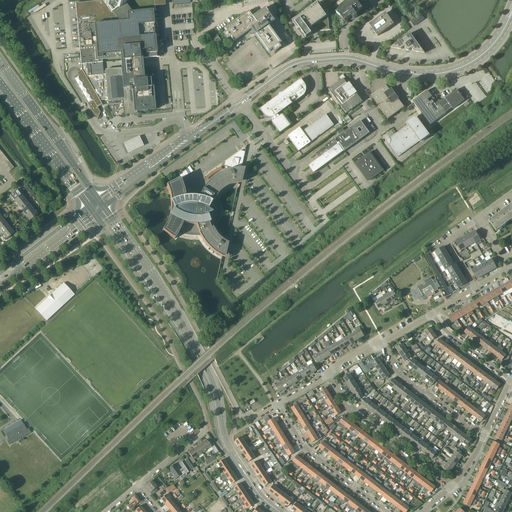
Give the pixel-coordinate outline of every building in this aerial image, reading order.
[(101,0),(102,1),(75,3),(76,7),(77,18),(81,65),(82,70),(83,72),(97,96),(107,95),(108,100),(107,100),(107,101),(108,101),(108,105),(107,105),(123,104),(123,103),(122,103),(122,100),(127,100),(127,105),(128,105),(127,106),(131,108),(132,105),(133,104),(133,102),(135,102),(136,110),(153,109),(151,79),(142,79),(141,67),(140,59),(159,57),(157,37),(159,36),(156,10),(155,11),(154,7),(154,5),(156,4),(155,1),(155,0),(154,1),(153,0),(101,0)] [(358,4),(359,3),(357,0),(352,0),(351,0),(350,1),(349,2),(347,3),(346,3),(345,4),(344,5),(342,7),(341,7),(340,9),(339,10),(338,11),(337,12),(336,13),(341,16),(342,17),(341,17),(343,19),(346,21),(352,17),(354,19),(358,16),(356,14),(363,9),(359,4),(359,5),(358,4)] [(319,7),(321,5),(320,3),(317,5),(317,4),(293,22),(298,28),(299,27),(306,38),(312,34),(310,31),(312,31),(313,31),(314,31),(314,30),(316,29),(316,31),(329,30),(327,10),(321,10),(319,7)] [(65,9),(54,10),(55,26),(60,25),(62,45),(78,44),(76,23),(66,24),(65,9)] [(226,31),(223,34),(227,40),(231,37),(233,41),(250,29),(251,31),(248,33),(250,35),(253,33),(254,35),(255,34),(268,52),(272,49),(274,52),(280,48),(278,45),(279,43),(280,43),(267,26),(273,21),(264,9),(253,18),(248,12),(246,14),(245,15),(227,28),(225,29),(226,31)] [(393,25),(384,14),(369,25),(378,36),(393,25)] [(420,14),(410,21),(414,26),(424,19),(420,14)] [(425,54),(410,33),(390,48),(402,50),(402,49),(403,49),(405,50),(405,49),(407,51),(408,51),(409,51),(412,49),(414,51),(414,52),(425,54)] [(79,71),(77,73),(93,100),(87,104),(97,120),(99,114),(96,109),(100,106),(101,105),(103,106),(101,101),(107,100),(108,100),(107,95),(97,96),(83,72),(82,70),(79,71)] [(349,86),(348,85),(344,79),(345,78),(343,75),(340,78),(342,80),(329,90),(346,113),(363,101),(356,93),(355,94),(354,93),(354,92),(354,91),(353,90),(352,89),(352,88),(351,88),(351,87),(350,87),(349,86)] [(301,79),(260,109),(263,114),(265,116),(268,117),(270,118),(273,118),(274,121),(272,123),(280,133),(291,126),(283,115),(280,117),(278,115),(303,96),(304,95),(305,94),(306,91),(306,89),(306,87),(306,85),(305,84),(301,79)] [(386,85),(371,96),(388,120),(404,107),(406,106),(403,102),(402,104),(400,101),(398,99),(396,100),(396,98),(395,96),(394,94),(392,92),(390,91),(386,85)] [(446,104),(443,107),(447,113),(452,109),(453,109),(465,101),(457,90),(445,99),(446,100),(444,101),(446,104)] [(447,113),(446,113),(447,113),(443,107),(446,104),(444,101),(440,105),(435,99),(430,103),(428,100),(432,97),(428,91),(413,102),(430,125),(447,113)] [(311,142),(334,125),(326,114),(302,131),(300,128),(296,131),(295,130),(293,132),(292,132),(292,133),(293,133),(288,136),(299,151),(311,143),(311,142)] [(391,143),(389,145),(398,157),(420,142),(421,143),(430,136),(416,117),(407,124),(408,125),(390,138),(391,140),(391,143)] [(309,166),(314,173),(328,163),(329,163),(370,133),(361,121),(345,132),(343,128),(337,132),(340,136),(316,154),(319,158),(309,166)] [(141,143),(138,138),(136,139),(129,143),(125,145),(126,147),(129,152),(133,150),(138,147),(142,145),(141,143)] [(233,169),(233,170),(235,182),(236,181),(238,182),(237,184),(238,184),(241,168),(242,165),(246,146),(245,152),(241,151),(240,151),(225,161),(225,162),(224,166),(228,167),(231,168),(232,168),(231,168),(232,168),(232,169),(233,169)] [(370,153),(365,156),(355,164),(368,181),(383,171),(370,153)] [(164,228),(162,231),(174,239),(176,237),(178,234),(179,231),(184,233),(189,234),(194,234),(199,234),(202,239),(205,243),(208,247),(211,250),(214,252),(216,254),(219,256),(221,257),(224,259),(227,243),(224,241),(222,240),(220,238),(219,236),(217,235),(215,231),(214,230),(213,228),(212,226),(211,222),(213,221),(214,220),(216,218),(217,217),(218,214),(219,214),(220,213),(220,212),(219,211),(218,211),(218,209),(217,207),(216,205),(214,204),(213,202),(215,198),(217,195),(220,192),(224,189),(228,187),(232,185),(236,184),(240,183),(244,168),(240,168),(237,169),(233,169),(232,169),(229,170),(225,171),(222,173),(219,174),(216,176),(213,179),(209,182),(207,184),(204,187),(203,190),(201,192),(199,195),(197,195),(195,195),(192,195),(190,195),(187,195),(185,195),(184,189),(182,183),(180,179),(166,185),(168,189),(170,194),(171,200),(171,205),(170,211),(169,216),(167,221),(165,226),(164,228)] [(17,190),(10,196),(14,201),(22,195),(23,194),(19,188),(17,190)] [(22,195),(14,201),(18,206),(25,200),(22,195)] [(25,200),(18,206),(22,211),(29,205),(25,200)] [(29,205),(22,211),(26,216),(33,210),(29,205)] [(511,205),(489,222),(495,231),(511,218),(511,205)] [(33,210),(26,216),(30,221),(37,215),(33,210)] [(0,230),(3,234),(10,228),(6,223),(0,228),(0,230)] [(14,233),(10,228),(3,234),(7,239),(14,233)] [(477,235),(475,231),(470,234),(475,243),(480,240),(481,241),(483,239),(480,233),(477,235)] [(475,243),(470,234),(466,237),(471,245),(475,243)] [(471,245),(466,237),(461,239),(466,248),(471,245)] [(462,252),(461,251),(466,248),(461,239),(456,242),(458,246),(455,247),(459,253),(462,252)] [(435,252),(432,253),(435,258),(438,257),(446,252),(444,247),(435,252)] [(446,252),(438,257),(440,261),(449,256),(446,252)] [(449,256),(440,261),(443,266),(452,261),(449,256)] [(491,258),(491,259),(487,262),(491,271),(496,268),(494,264),(497,263),(494,257),(491,258)] [(452,261),(443,266),(446,270),(447,269),(454,265),(452,261)] [(482,265),(487,274),(491,271),(487,262),(482,265)] [(454,265),(447,269),(450,274),(459,269),(456,264),(454,265)] [(487,274),(482,265),(477,268),(482,276),(487,274)] [(475,276),(477,279),(482,276),(477,268),(472,270),(472,269),(469,271),(472,277),(475,276)] [(459,269),(450,274),(453,279),(461,274),(459,269)] [(461,274),(453,279),(455,283),(464,278),(461,274)] [(418,288),(410,293),(415,300),(422,296),(422,295),(425,294),(427,298),(435,294),(434,292),(437,290),(434,284),(436,283),(437,283),(435,279),(434,280),(432,281),(430,278),(424,281),(426,285),(422,287),(421,285),(417,287),(418,288)] [(464,278),(455,283),(458,288),(467,283),(464,278)] [(52,294),(36,309),(47,321),(63,306),(62,305),(63,304),(74,296),(65,284),(56,291),(54,292),(62,302),(60,303),(52,294)] [(504,284),(499,287),(503,294),(508,291),(504,284)] [(499,287),(494,290),(497,296),(502,294),(503,294),(499,287)] [(494,290),(489,293),(492,299),(494,302),(494,303),(499,300),(499,299),(497,296),(494,290)] [(393,291),(388,294),(393,302),(395,301),(394,300),(397,298),(393,291)] [(489,293),(484,296),(487,302),(492,299),(489,293)] [(384,296),(388,303),(391,302),(391,303),(393,302),(388,294),(384,296)] [(384,296),(379,299),(384,307),(386,306),(385,305),(388,303),(384,296)] [(484,296),(479,299),(482,305),(487,302),(484,296)] [(381,307),(382,308),(384,307),(379,299),(374,302),(378,309),(381,307)] [(479,299),(474,302),(477,308),(482,305),(479,299)] [(474,302),(469,305),(472,311),(477,308),(474,302)] [(469,305),(464,308),(467,314),(472,311),(469,305)] [(464,308),(459,311),(462,317),(467,314),(464,308)] [(459,311),(453,314),(457,320),(462,317),(459,311)] [(453,314),(448,317),(452,323),(455,321),(457,325),(459,324),(457,320),(453,314)] [(468,327),(464,333),(469,336),(473,331),(468,327)] [(430,328),(424,332),(428,336),(433,332),(430,328)] [(360,329),(355,332),(360,340),(362,339),(361,338),(364,336),(360,329)] [(478,334),(473,331),(469,336),(474,340),(478,334)] [(360,340),(355,332),(351,335),(355,342),(358,340),(358,341),(360,340)] [(431,341),(437,337),(433,332),(428,336),(431,341)] [(478,334),(474,340),(478,343),(483,338),(478,334)] [(355,342),(351,335),(346,337),(351,346),(353,344),(352,343),(355,342)] [(346,337),(341,340),(345,347),(348,345),(349,347),(351,346),(346,337)] [(487,341),(483,338),(478,343),(483,347),(487,341)] [(439,339),(435,344),(440,348),(444,342),(439,339)] [(341,340),(337,343),(341,351),(343,350),(343,349),(345,347),(341,340)] [(397,347),(395,348),(398,352),(405,348),(408,346),(406,342),(406,343),(405,341),(402,343),(402,344),(400,346),(399,344),(396,346),(397,347)] [(487,341),(483,347),(488,350),(492,345),(487,341)] [(444,342),(440,348),(445,351),(449,346),(444,342)] [(341,351),(337,343),(332,345),(336,352),(339,351),(340,352),(341,351)] [(332,345),(327,348),(332,356),(334,355),(333,354),(336,352),(332,345)] [(492,345),(488,350),(492,354),(497,348),(492,345)] [(446,353),(444,356),(447,358),(449,355),(453,349),(449,346),(445,351),(446,353)] [(332,356),(327,348),(323,351),(327,358),(330,356),(330,357),(332,356)] [(405,348),(398,352),(396,354),(397,355),(399,354),(401,357),(408,352),(405,348)] [(501,352),(497,348),(492,354),(497,357),(501,352)] [(453,349),(449,355),(454,358),(458,353),(453,349)] [(327,358),(323,351),(318,353),(323,362),(325,361),(324,359),(327,358)] [(408,352),(401,357),(404,362),(406,360),(408,362),(409,360),(408,359),(411,358),(411,357),(408,352)] [(506,355),(501,352),(497,357),(502,361),(506,355)] [(313,356),(317,363),(320,362),(321,363),(323,362),(318,353),(313,356)] [(458,353),(454,358),(458,362),(459,361),(462,356),(458,353)] [(372,368),(374,366),(381,362),(378,358),(374,360),(372,356),(367,359),(370,363),(371,365),(368,367),(369,368),(370,369),(372,368)] [(459,361),(458,362),(463,365),(467,360),(462,356),(459,361)] [(409,363),(408,365),(412,368),(417,362),(413,359),(412,359),(410,361),(409,360),(408,362),(409,363)] [(467,360),(463,365),(468,369),(472,364),(467,360)] [(364,372),(367,370),(367,369),(365,366),(364,365),(362,361),(361,361),(358,363),(364,372)] [(381,362),(374,366),(377,371),(386,365),(385,364),(383,365),(381,362)] [(417,362),(412,368),(414,370),(413,372),(415,373),(421,365),(417,362)] [(313,364),(308,366),(313,375),(315,374),(314,372),(317,371),(313,364)] [(472,364),(468,369),(473,373),(477,367),(472,364)] [(387,371),(385,368),(387,367),(386,365),(377,371),(380,375),(387,371)] [(421,365),(415,373),(416,374),(418,373),(420,375),(425,369),(421,365)] [(313,375),(308,366),(303,369),(307,376),(310,374),(311,376),(313,375)] [(477,367),(473,373),(477,376),(481,371),(477,367)] [(305,378),(307,376),(303,369),(299,372),(303,380),(305,379),(305,378)] [(425,369),(420,375),(423,377),(422,379),(423,380),(429,372),(425,369)] [(387,371),(380,375),(383,380),(386,378),(386,380),(389,378),(388,377),(390,375),(387,371)] [(481,371),(477,376),(482,379),(482,380),(486,374),(481,371)] [(299,372),(294,374),(298,381),(301,380),(302,381),(303,380),(299,372)] [(429,372),(423,380),(424,381),(426,379),(428,381),(433,375),(429,372)] [(298,381),(294,374),(289,377),(294,385),(296,384),(295,383),(298,381)] [(353,378),(351,375),(350,375),(350,374),(349,375),(347,376),(346,374),(344,376),(345,377),(343,378),(346,383),(353,378)] [(486,374),(482,380),(487,383),(491,378),(486,374)] [(433,375),(428,381),(431,383),(430,385),(431,386),(433,385),(438,379),(433,375)] [(289,377),(285,380),(289,387),(291,385),(292,386),(294,385),(289,377)] [(353,378),(346,383),(348,385),(346,387),(347,388),(355,383),(353,378)] [(491,378),(487,383),(491,387),(495,381),(491,378)] [(281,379),(279,380),(280,383),(285,391),(287,390),(286,388),(289,387),(285,380),(282,381),(281,379)] [(390,383),(388,385),(392,389),(397,382),(393,379),(392,381),(390,380),(389,382),(390,383)] [(439,389),(444,393),(448,388),(449,387),(446,385),(449,381),(447,379),(443,384),(444,384),(439,389)] [(397,382),(392,389),(396,392),(401,386),(399,384),(400,382),(398,380),(397,382)] [(439,380),(435,386),(439,389),(444,384),(443,384),(439,380)] [(495,381),(491,387),(496,390),(500,385),(495,381)] [(278,390),(279,392),(282,391),(283,392),(285,391),(280,383),(275,385),(274,384),(272,386),(275,392),(278,390)] [(355,383),(347,388),(348,390),(350,389),(352,392),(358,387),(355,383)] [(401,386),(396,392),(401,395),(407,387),(405,386),(404,388),(401,386)] [(358,387),(352,392),(353,394),(352,396),(353,397),(355,396),(361,392),(358,387)] [(407,387),(401,395),(402,396),(405,398),(410,392),(407,390),(408,388),(407,387)] [(318,396),(319,395),(321,394),(323,397),(329,393),(326,388),(317,394),(318,396)] [(444,393),(449,397),(453,391),(448,388),(444,393)] [(453,391),(449,397),(453,400),(457,395),(453,391)] [(361,392),(355,396),(357,400),(360,399),(361,401),(362,399),(361,398),(364,396),(361,392)] [(410,392),(405,398),(406,399),(409,401),(415,393),(414,392),(412,394),(410,392)] [(324,399),(322,401),(323,403),(332,398),(329,393),(323,397),(324,399)] [(415,393),(409,401),(411,403),(413,405),(418,398),(415,396),(416,395),(415,393)] [(453,400),(458,404),(462,398),(457,395),(453,400)] [(335,403),(332,398),(323,403),(324,405),(328,404),(329,406),(335,403)] [(362,402),(361,405),(365,408),(370,401),(366,398),(364,401),(362,399),(361,401),(362,402)] [(418,398),(413,405),(417,408),(423,400),(422,399),(420,400),(418,398)] [(458,404),(462,408),(467,402),(462,398),(458,404)] [(423,400),(417,408),(421,411),(426,405),(424,403),(425,401),(423,400)] [(370,401),(365,408),(368,410),(367,412),(368,413),(374,405),(370,401)] [(467,402),(462,408),(467,411),(471,406),(467,402)] [(330,409),(328,411),(329,413),(338,407),(335,403),(329,406),(330,409)] [(297,404),(291,408),(294,413),(303,408),(302,406),(298,406),(297,404)] [(374,405),(368,413),(369,414),(371,413),(373,414),(378,408),(374,405)] [(426,405),(421,411),(425,414),(432,406),(430,405),(429,407),(426,405)] [(432,406),(425,414),(430,418),(434,411),(432,410),(432,409),(433,407),(432,406)] [(476,409),(471,406),(467,411),(472,415),(476,409)] [(341,412),(338,407),(329,413),(330,413),(331,415),(334,414),(335,416),(341,412)] [(303,408),(294,413),(297,418),(303,414),(302,412),(304,410),(303,408)] [(378,408),(373,414),(376,416),(375,418),(376,419),(382,411),(378,408)] [(481,413),(476,409),(472,415),(476,418),(481,413)] [(382,411),(376,419),(378,420),(379,419),(382,421),(387,414),(382,411)] [(434,411),(430,418),(434,421),(439,415),(440,413),(438,412),(437,413),(434,411)] [(481,422),(485,417),(481,413),(476,418),(481,422)] [(297,418),(300,423),(309,417),(308,416),(304,416),(303,414),(297,418)] [(387,414),(382,421),(384,423),(383,425),(384,425),(391,417),(387,414)] [(439,415),(434,421),(438,424),(443,418),(439,415)] [(505,416),(503,422),(509,425),(511,420),(505,416)] [(310,419),(309,417),(300,423),(303,428),(309,424),(308,422),(310,419)] [(340,422),(338,424),(339,426),(340,427),(342,429),(348,420),(344,417),(340,422)] [(391,417),(384,425),(386,427),(387,425),(390,427),(395,421),(391,417)] [(268,422),(265,424),(266,426),(269,425),(271,427),(277,423),(274,418),(268,422)] [(443,418),(438,424),(442,427),(447,421),(443,418)] [(438,429),(437,431),(439,433),(440,431),(442,432),(444,429),(446,431),(451,424),(450,423),(448,422),(449,420),(448,419),(447,421),(442,427),(439,430),(438,429)] [(348,420),(342,429),(344,430),(347,428),(349,430),(353,424),(348,420)] [(395,421),(390,427),(393,429),(392,431),(393,432),(399,424),(395,421)] [(503,422),(500,427),(507,430),(508,427),(509,425),(503,422)] [(272,429),(270,432),(271,433),(280,428),(277,423),(271,427),(272,429)] [(309,424),(303,428),(306,433),(315,427),(314,425),(311,426),(309,424)] [(353,424),(349,430),(351,431),(350,435),(351,436),(358,428),(353,424)] [(399,424),(393,432),(394,433),(396,432),(398,433),(403,427),(399,424)] [(451,424),(446,431),(450,434),(457,426),(455,424),(453,426),(451,424)] [(31,433),(28,429),(27,430),(24,425),(17,429),(15,427),(14,428),(15,430),(6,435),(9,440),(7,441),(10,445),(31,433)] [(457,426),(450,434),(454,437),(459,431),(459,430),(456,428),(458,427),(457,426)] [(315,427),(306,433),(309,438),(315,434),(317,433),(318,432),(321,431),(322,430),(320,428),(317,430),(317,429),(315,427)] [(403,427),(398,433),(401,436),(400,437),(401,438),(407,430),(403,427)] [(500,427),(498,432),(507,437),(508,434),(505,433),(507,430),(500,427)] [(280,428),(271,433),(272,435),(275,435),(277,437),(283,433),(280,428)] [(358,428),(351,436),(353,437),(356,435),(358,437),(362,431),(358,428)] [(407,430),(401,438),(403,439),(404,438),(406,440),(411,433),(407,430)] [(362,431),(358,437),(360,438),(359,442),(360,443),(367,435),(362,431)] [(459,431),(454,437),(459,440),(465,432),(463,431),(462,432),(459,431)] [(465,432),(459,440),(463,443),(468,437),(467,437),(465,435),(466,433),(465,432)] [(498,432),(495,438),(501,441),(503,438),(506,439),(507,437),(498,432)] [(278,439),(276,442),(277,443),(286,438),(283,433),(277,437),(278,439)] [(411,433),(406,440),(409,442),(408,444),(409,445),(416,436),(411,433)] [(315,434),(309,438),(313,443),(318,439),(321,437),(320,435),(317,436),(315,434)] [(367,435),(360,443),(363,444),(365,442),(367,444),(371,438),(367,435)] [(416,436),(409,445),(411,446),(412,444),(415,446),(420,440),(416,436)] [(235,441),(239,446),(246,441),(245,440),(244,441),(241,437),(235,441)] [(468,437),(463,443),(466,446),(464,448),(466,450),(469,446),(468,445),(469,444),(470,445),(472,443),(470,442),(472,440),(468,437)] [(286,438),(277,443),(278,445),(281,444),(282,446),(289,443),(286,438)] [(371,438),(367,444),(369,445),(368,449),(369,450),(376,442),(371,438)] [(206,439),(201,443),(207,450),(211,447),(213,450),(216,448),(212,442),(209,444),(206,439)] [(323,441),(318,447),(323,451),(327,445),(326,444),(327,440),(325,439),(323,441)] [(420,440),(415,446),(417,448),(416,450),(417,451),(424,443),(420,440)] [(246,441),(239,446),(242,451),(248,447),(246,444),(248,443),(246,441)] [(376,442),(369,450),(372,451),(374,449),(376,450),(380,445),(376,442)] [(500,445),(493,442),(491,447),(500,452),(501,449),(500,449),(500,447),(499,447),(500,445)] [(197,446),(202,453),(207,450),(201,443),(197,446)] [(284,449),(282,451),(283,453),(292,447),(289,443),(282,446),(284,449)] [(424,443),(417,451),(419,452),(421,451),(423,453),(428,446),(424,443)] [(327,445),(323,451),(328,454),(334,446),(333,444),(330,447),(327,445)] [(380,445),(376,450),(378,452),(377,456),(379,457),(385,448),(380,445)] [(193,449),(198,456),(202,453),(197,446),(193,449)] [(334,446),(328,454),(332,458),(337,452),(335,450),(336,447),(334,446)] [(428,446),(423,453),(426,455),(425,456),(426,458),(427,456),(432,449),(428,446)] [(242,451),(246,456),(253,451),(252,450),(251,451),(248,447),(242,451)] [(292,447),(283,453),(284,455),(287,454),(289,456),(295,453),(292,447)] [(500,452),(491,447),(488,452),(495,455),(496,452),(500,453),(500,452)] [(385,448),(379,457),(381,458),(383,456),(385,457),(389,452),(385,448)] [(193,449),(188,452),(193,460),(198,456),(193,449)] [(432,449),(427,456),(431,459),(433,457),(434,458),(436,456),(435,456),(439,451),(438,450),(438,449),(436,452),(432,449)] [(270,455),(273,459),(275,457),(272,453),(270,451),(269,450),(265,453),(267,457),(270,455)] [(249,462),(255,458),(253,454),(254,453),(253,451),(246,456),(249,462)] [(337,452),(332,458),(337,461),(343,453),(342,451),(339,454),(337,452)] [(461,457),(463,458),(464,457),(462,456),(456,451),(453,455),(459,460),(461,457)] [(389,452),(385,457),(388,459),(386,463),(388,464),(394,455),(389,452)] [(493,457),(495,455),(488,452),(486,457),(495,462),(496,460),(493,457)] [(343,453),(337,461),(341,465),(346,459),(344,458),(345,454),(343,453)] [(297,455),(292,461),(295,463),(293,466),(295,467),(302,459),(297,455)] [(394,455),(388,464),(390,465),(393,463),(394,464),(399,459),(394,455)] [(453,455),(449,459),(458,465),(459,464),(457,462),(459,460),(453,455)] [(486,457),(483,462),(490,465),(491,463),(494,464),(495,462),(486,457)] [(194,468),(187,458),(179,464),(182,469),(179,471),(174,464),(168,469),(171,473),(168,475),(170,478),(173,476),(175,479),(178,476),(180,479),(187,475),(186,474),(192,469),(194,472),(196,471),(195,471),(194,468)] [(346,459),(341,465),(346,468),(352,460),(351,458),(348,461),(346,459)] [(219,467),(218,468),(219,469),(227,464),(223,459),(217,463),(219,467)] [(302,459),(295,467),(297,469),(300,467),(302,468),(306,462),(302,459)] [(394,464),(392,467),(393,467),(395,469),(395,470),(397,471),(403,462),(399,459),(394,464)] [(449,459),(446,464),(453,468),(455,466),(457,467),(458,465),(449,459)] [(352,460),(346,468),(350,472),(355,466),(353,464),(354,461),(352,460)] [(258,461),(251,465),(255,470),(262,465),(261,464),(260,465),(258,461)] [(306,462),(302,468),(304,470),(302,473),(304,475),(311,466),(306,462)] [(403,462),(397,471),(399,472),(402,470),(403,471),(408,466),(403,462)] [(483,462),(481,467),(490,472),(491,470),(489,468),(490,465),(483,462)] [(220,471),(222,470),(224,474),(230,469),(227,464),(219,469),(220,471)] [(446,464),(443,468),(446,470),(445,471),(447,473),(448,471),(450,473),(453,468),(446,464)] [(262,465),(255,470),(258,476),(264,471),(262,468),(264,467),(262,465)] [(355,466),(350,472),(355,475),(362,467),(360,465),(357,468),(355,466)] [(311,466),(304,475),(306,476),(309,474),(311,475),(315,470),(311,466)] [(408,466),(403,471),(406,473),(404,476),(406,478),(412,469),(408,466)] [(362,467),(355,475),(360,479),(364,473),(362,471),(363,468),(362,467)] [(485,476),(488,477),(490,472),(481,467),(478,473),(485,476)] [(225,478),(226,480),(234,475),(230,469),(224,474),(226,477),(225,478)] [(412,469),(406,478),(408,479),(411,477),(413,478),(417,473),(412,469)] [(311,475),(309,478),(312,480),(313,482),(320,473),(315,470),(311,475)] [(364,473),(360,479),(364,482),(371,474),(366,470),(364,473)] [(264,471),(258,476),(262,481),(269,476),(268,474),(267,475),(264,471)] [(320,473),(313,482),(315,483),(318,481),(320,482),(324,477),(320,473)] [(417,473),(413,478),(415,480),(414,484),(415,485),(421,476),(417,473)] [(478,473),(476,478),(486,482),(487,480),(483,478),(485,476),(478,473)] [(371,474),(364,482),(369,486),(373,480),(371,479),(373,475),(371,474)] [(237,480),(234,475),(226,480),(227,481),(228,480),(231,484),(237,480)] [(269,476),(262,481),(265,486),(271,482),(271,481),(269,478),(270,477),(269,476)] [(421,476),(415,485),(417,486),(420,484),(422,485),(426,480),(421,476)] [(324,477),(320,482),(322,484),(321,487),(322,488),(329,480),(324,477)] [(473,483),(480,486),(481,484),(485,485),(486,482),(476,478),(473,483)] [(151,491),(155,488),(158,486),(157,486),(153,480),(146,486),(147,486),(147,488),(148,488),(149,489),(151,491)] [(329,480),(322,488),(324,490),(327,488),(329,489),(333,484),(329,480)] [(373,480),(369,486),(373,489),(380,481),(378,480),(375,482),(373,480)] [(426,480),(422,485),(424,487),(423,491),(424,492),(430,483),(426,480)] [(380,481),(373,489),(378,493),(382,487),(380,486),(382,482),(380,481)] [(430,483),(424,492),(426,493),(429,491),(431,492),(435,487),(430,483)] [(481,493),(482,491),(478,488),(480,486),(473,483),(471,488),(481,493)] [(239,484),(233,488),(236,491),(234,492),(235,494),(243,489),(239,484)] [(333,484),(329,489),(331,491),(330,494),(331,495),(338,487),(333,484)] [(269,491),(274,495),(279,488),(278,487),(277,488),(273,485),(269,491)] [(382,487),(378,493),(382,496),(389,488),(387,486),(386,488),(385,487),(384,488),(382,487)] [(219,491),(216,487),(214,488),(217,492),(219,495),(226,490),(224,487),(219,491)] [(338,487),(331,495),(334,497),(336,495),(338,496),(342,491),(338,487)] [(274,495),(278,499),(283,493),(280,490),(281,489),(279,488),(274,495)] [(389,488),(382,496),(387,500),(391,494),(389,493),(391,489),(389,488)] [(476,494),(480,495),(481,493),(471,488),(468,493),(475,496),(476,494)] [(235,494),(236,495),(238,494),(240,498),(246,494),(243,489),(235,494)] [(219,495),(223,502),(225,501),(222,497),(228,493),(226,490),(219,495)] [(505,490),(502,495),(502,496),(509,499),(511,493),(505,490)] [(340,498),(339,501),(341,502),(347,494),(342,491),(338,496),(340,498)] [(166,495),(161,499),(165,504),(172,498),(168,493),(166,495)] [(287,495),(283,493),(278,499),(283,503),(289,495),(288,494),(287,495)] [(391,494),(387,500),(392,503),(398,495),(396,493),(393,496),(391,494)] [(475,496),(468,493),(466,498),(476,503),(477,501),(473,499),(475,496)] [(127,505),(130,509),(141,501),(136,494),(131,498),(133,501),(127,505)] [(242,504),(250,499),(246,494),(240,498),(242,501),(241,502),(242,504)] [(352,498),(347,494),(341,502),(341,503),(343,504),(345,502),(347,503),(352,498)] [(497,500),(506,504),(509,499),(502,496),(502,495),(500,494),(497,500)] [(291,496),(289,495),(283,503),(288,507),(293,500),(289,498),(291,496)] [(398,495),(392,503),(396,507),(400,501),(398,500),(400,496),(398,495)] [(172,498),(165,504),(170,509),(174,505),(170,500),(172,498)] [(352,498),(347,503),(349,505),(348,508),(350,510),(356,501),(352,498)] [(463,504),(470,507),(471,504),(475,505),(476,503),(466,498),(463,504)] [(247,508),(253,504),(250,499),(242,504),(243,505),(244,504),(247,508)] [(296,503),(292,509),(295,511),(297,511),(302,505),(303,504),(299,500),(297,503),(296,503)] [(400,501),(396,507),(401,510),(407,502),(405,500),(403,503),(400,501)] [(497,500),(495,505),(503,509),(506,504),(497,500)] [(341,503),(341,502),(339,501),(338,501),(335,504),(333,503),(331,506),(334,508),(333,508),(335,510),(337,507),(338,507),(341,503)] [(356,501),(350,510),(352,511),(354,509),(356,510),(361,505),(356,501)] [(407,502),(401,510),(403,511),(406,511),(410,508),(408,507),(409,503),(407,502)] [(175,505),(174,505),(170,509),(172,511),(176,511),(181,508),(177,503),(175,505)]
